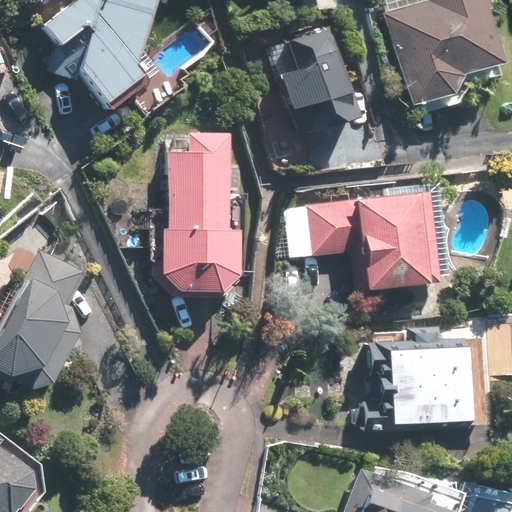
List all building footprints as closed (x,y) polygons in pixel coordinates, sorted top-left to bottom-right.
[(72,76),(76,61),(103,95),(134,71),(127,62),(145,0),(77,0),(65,10),(65,9),(64,10),(46,24),(57,37),(48,69),(72,76)] [(430,0),(432,5),(387,18),(409,95),(452,83),(448,69),(493,56),(476,0),(430,0)] [(294,73),(281,77),(298,130),(351,113),(326,35),(286,47),(294,73)] [(188,154),(167,154),(166,273),(217,274),(218,138),(188,138),(188,154)] [(415,274),(405,194),(306,208),(311,249),(351,243),(356,282),(415,274)] [(70,270),(36,254),(0,330),(0,370),(25,382),(61,305),(55,302),(70,270)] [(454,345),(379,348),(381,417),(457,414),(454,345)] [(0,503),(24,471),(0,452),(0,503)] [(357,472),(343,511),(441,511),(415,503),(418,493),(357,472)]
